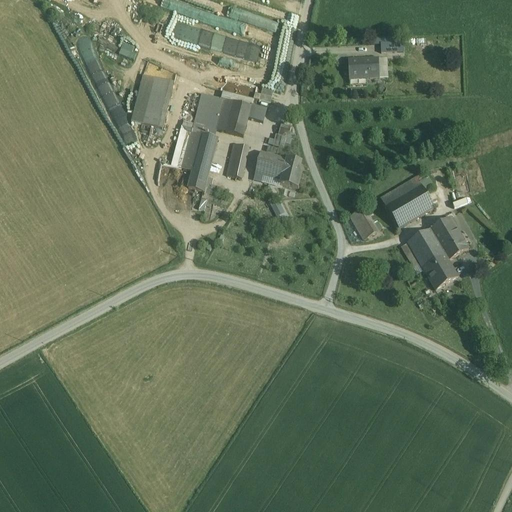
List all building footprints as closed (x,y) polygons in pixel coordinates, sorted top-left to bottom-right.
[(134,0),(175,11),(171,25),(212,36),(211,37),(221,40),(224,30),(217,28),(218,22),(212,20),(215,12),(193,5),(194,0),(134,0)] [(202,0),(201,0),(200,7),(221,12),(223,5),(202,0)] [(269,56),(275,33),(240,24),(238,32),(239,33),(235,47),(246,50),(243,63),(263,68),(267,56),(269,56)] [(397,44),(381,45),(381,55),(397,54),(397,44)] [(135,61),(137,55),(123,50),(121,55),(135,61)] [(379,60),(348,61),(349,81),(380,80),(379,60)] [(174,85),(143,77),(131,123),(162,131),(174,85)] [(252,108),(203,96),(183,170),(193,172),(188,190),(204,194),(218,140),(215,139),(217,132),(244,139),(249,120),(251,109),(252,108)] [(256,110),(251,109),(249,120),(254,122),(256,115),(257,111),(256,110)] [(291,134),(280,130),(278,136),(287,139),(289,139),(291,134)] [(278,136),(276,136),(273,147),(284,150),(287,139),(278,136)] [(249,149),(234,146),(227,177),(242,181),(249,149)] [(287,160),(261,154),(255,175),(263,177),(282,182),(287,160)] [(282,182),(281,185),(280,185),(299,190),(298,189),(302,174),(303,174),(297,172),(299,163),(287,160),(282,182)] [(428,178),(419,184),(426,195),(435,189),(428,178)] [(416,179),(381,200),(400,231),(435,210),(426,195),(419,184),(416,179)] [(364,210),(350,218),(364,241),(378,233),(364,210)] [(469,250),(450,219),(430,231),(449,262),(469,250)] [(449,262),(430,231),(408,245),(426,276),(449,262)] [(449,262),(426,276),(436,292),(458,279),(449,262)]
